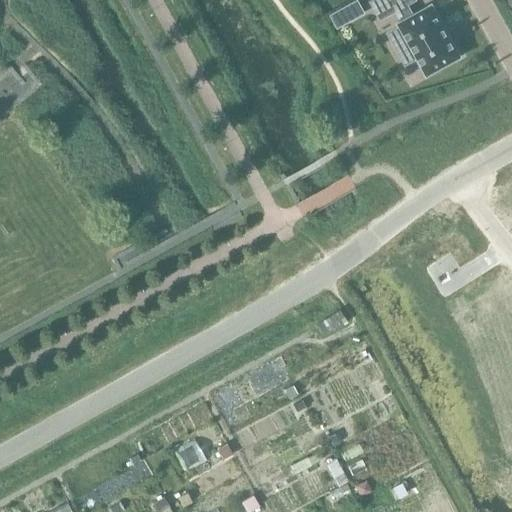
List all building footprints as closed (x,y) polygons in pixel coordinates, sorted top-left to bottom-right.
[(358,0),(356,0),(347,6),(354,20),(366,14),(358,0)] [(415,0),(374,0),(371,2),(381,19),(396,11),(402,21),(400,23),(399,22),(398,23),(399,25),(400,27),(417,58),(426,74),(427,76),(429,75),(428,75),(459,58),(461,57),(460,55),(433,6),(432,4),(430,5),(430,6),(413,15),(407,5),(416,0),(415,0)] [(287,423),(243,446),(255,469),(273,460),(264,444),(272,440),(278,452),(297,442),(287,423)] [(335,474),(342,488),(352,482),(345,468),(335,474)] [(318,474),(292,489),(301,503),(326,488),(318,474)] [(411,491),(399,498),(406,510),(417,502),(411,491)]
